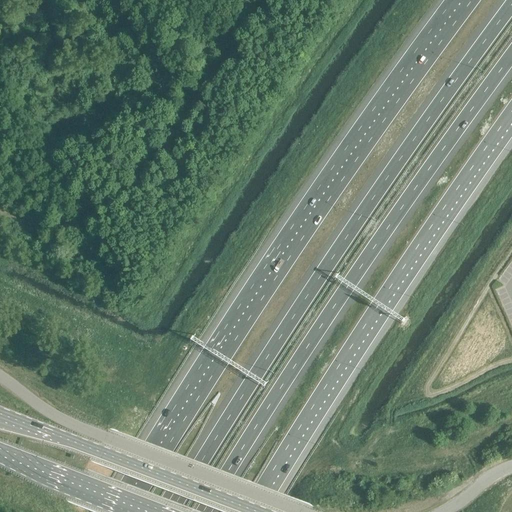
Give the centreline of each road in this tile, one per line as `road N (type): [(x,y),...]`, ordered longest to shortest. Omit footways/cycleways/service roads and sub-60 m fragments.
road 1 (motorway): [(511,1),(392,167),(167,511)]
road 2 (motorway): [(461,0),(334,175),(199,381),(125,511)]
road 3 (motorway): [(203,511),(356,272),(511,52)]
road 4 (motorway): [(247,511),(405,262),(511,112)]
road 5 (unknown): [(260,0),(127,189),(58,225),(0,209)]
road 6 (unclassified): [(300,511),(55,415),(0,376)]
road 7 (trunk): [(257,511),(0,414)]
road 8 (trunk): [(0,449),(165,511)]
